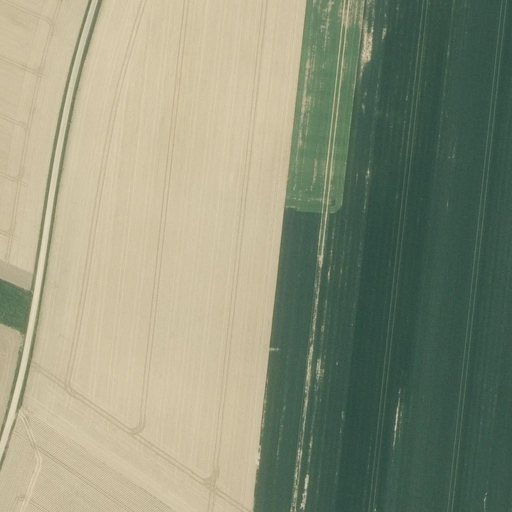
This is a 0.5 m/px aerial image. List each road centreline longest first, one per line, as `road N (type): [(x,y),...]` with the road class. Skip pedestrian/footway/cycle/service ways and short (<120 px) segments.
road 1 (track): [(0,139),(85,181),(208,209),(511,198)]
road 2 (unclassified): [(0,447),(97,0)]
